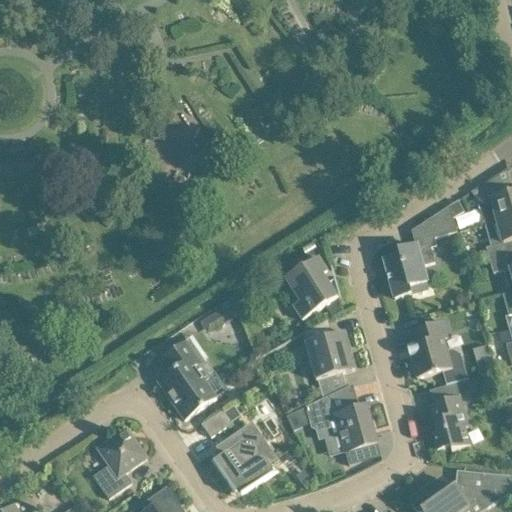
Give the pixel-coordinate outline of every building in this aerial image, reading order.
[(192,157),(203,145),(197,141),(203,134),(181,117),(166,135),(192,157)] [(511,187),(508,171),(472,194),(480,206),(492,203),(497,222),(485,226),(485,227),(511,219),(511,187)] [(450,208),(435,218),(437,226),(431,227),(434,240),(457,235),(450,208)] [(511,256),(511,246),(511,244),(511,243),(511,219),(485,227),(491,248),(486,250),(490,263),(511,256)] [(385,262),(395,301),(412,296),(410,290),(427,285),(423,269),(435,265),(429,243),(429,241),(415,245),(416,248),(399,253),(400,258),(385,262)] [(511,256),(490,263),(493,276),(511,271),(511,276),(511,256)] [(303,323),(324,309),(338,300),(341,300),(332,269),(331,270),(335,282),(328,286),(323,278),(328,275),(319,260),(286,281),(295,296),(297,294),(303,302),(293,308),(303,323)] [(219,329),(240,316),(233,305),(212,318),(219,329)] [(311,331),(304,335),(306,345),(317,383),(319,382),(343,376),(355,372),(344,334),(333,337),(328,321),(311,331)] [(453,352),(447,354),(444,342),(448,341),(443,324),(410,334),(416,357),(410,359),(410,360),(412,360),(418,381),(444,374),(447,387),(446,387),(447,388),(468,382),(468,381),(461,357),(453,352)] [(185,423),(202,412),(217,401),(195,370),(201,365),(186,344),(163,360),(173,374),(158,384),(185,423)] [(156,381),(170,372),(163,361),(149,369),(156,381)] [(469,381),(471,391),(483,389),(481,379),(469,381)] [(306,409),(286,419),(293,435),(310,426),(311,430),(317,433),(320,441),(325,440),(340,436),(346,455),(363,451),(378,446),(377,442),(367,408),(359,410),(353,387),(346,390),(324,401),(306,409)] [(452,454),(470,449),(465,431),(468,430),(460,398),(429,407),(437,434),(433,435),(438,453),(451,449),(452,454)] [(223,413),(202,426),(212,440),(232,426),(223,413)] [(125,476),(131,472),(148,461),(133,439),(120,436),(98,452),(109,468),(93,479),(109,502),(132,486),(125,476)] [(276,464),(259,441),(253,445),(245,444),(241,438),(233,444),(232,443),(217,454),(218,455),(222,452),(225,456),(215,463),(212,460),(211,461),(234,494),(238,491),(243,492),(246,496),(279,473),(278,472),(275,474),(267,464),(271,461),(274,465),(276,464)] [(443,481),(410,504),(415,511),(464,511),(478,502),(484,511),(487,511),(511,494),(511,478),(475,475),(473,489),(463,488),(457,493),(456,491),(452,494),(443,481)] [(307,476),(299,481),(303,488),(311,483),(307,476)] [(183,511),(167,489),(142,506),(146,511),(183,511)]
